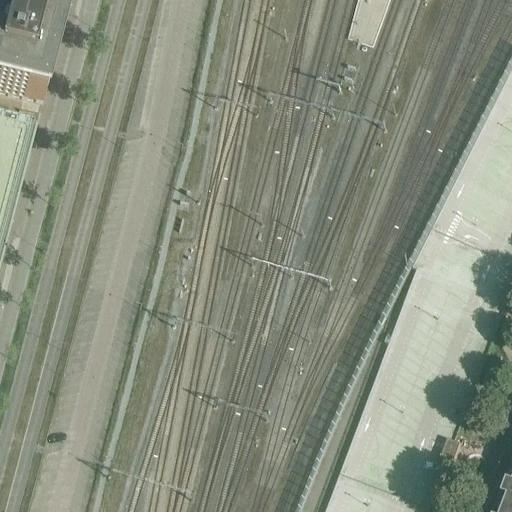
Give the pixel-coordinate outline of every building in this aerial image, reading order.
[(0,0),(0,95),(42,106),(65,19),(64,19),(65,16),(61,15),(61,18),(57,17),(61,0),(0,0)] [(428,511),(443,473),(450,475),(460,447),(454,445),(511,291),(511,69),(439,214),(327,511),(428,511)] [(12,137),(33,143),(39,117),(19,111),(12,137)] [(0,147),(0,268),(29,155),(0,147)] [(511,474),(503,495),(511,498),(511,474)] [(511,511),(511,498),(503,495),(496,511),(497,511),(511,511)]
